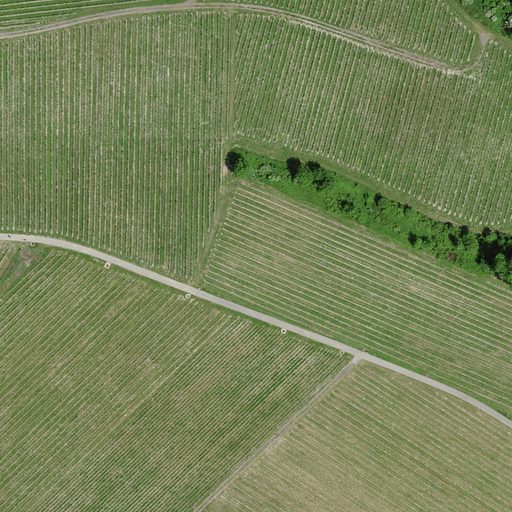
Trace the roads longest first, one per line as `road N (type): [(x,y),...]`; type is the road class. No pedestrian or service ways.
road 1 (track): [(0,237),(101,255),(444,387),(511,424)]
road 2 (track): [(0,36),(122,12),(232,6),(298,16),(460,69),(472,64),(492,30)]
road 3 (track): [(363,354),(197,511)]
